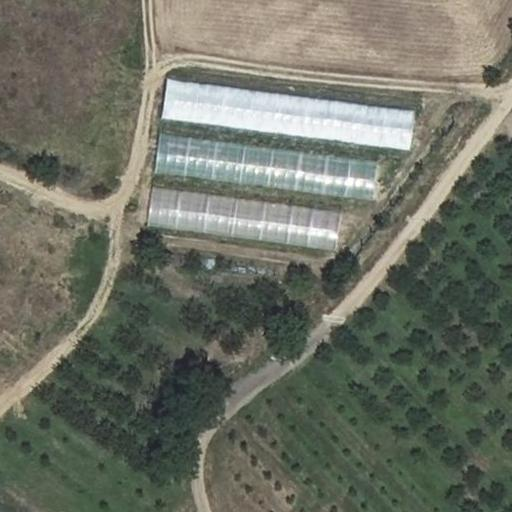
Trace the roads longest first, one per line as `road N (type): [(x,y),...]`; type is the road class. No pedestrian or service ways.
road 1 (track): [(0,176),(86,210),(113,203),(136,170),(154,76),(171,60),(511,97)]
road 2 (track): [(203,511),(186,469),(205,417),(353,301),(511,106)]
road 3 (track): [(113,203),(108,285),(87,326),(0,412)]
